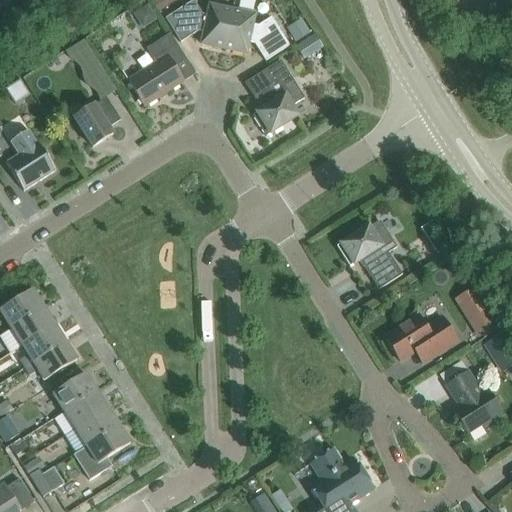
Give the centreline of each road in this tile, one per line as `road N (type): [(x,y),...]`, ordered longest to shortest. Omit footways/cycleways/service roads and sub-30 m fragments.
road 1 (residential): [(31,237),(192,137),(212,144),(266,214)]
road 2 (residential): [(187,484),(31,237)]
road 3 (residential): [(375,384),(266,214)]
road 4 (residential): [(223,445),(238,427),(231,273),(217,259)]
road 5 (residential): [(217,259),(204,281),(211,433),(223,445)]
road 6 (residential): [(266,214),(425,111)]
road 7 (residential): [(375,384),(469,484),(425,511)]
road 8 (unclassified): [(425,111),(471,182),(511,226)]
road 9 (unclassified): [(367,0),(425,111)]
road 10 (residential): [(414,511),(368,398)]
